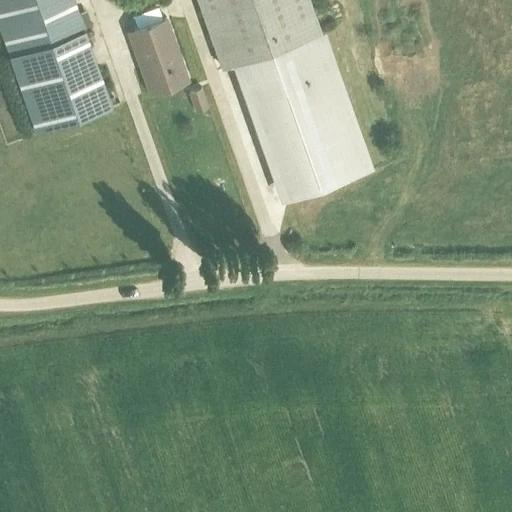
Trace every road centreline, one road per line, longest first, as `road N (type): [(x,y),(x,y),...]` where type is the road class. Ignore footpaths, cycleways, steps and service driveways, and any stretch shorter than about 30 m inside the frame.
road 1 (unclassified): [(511,276),(258,277),(0,305)]
road 2 (unknown): [(200,284),(99,0)]
road 3 (unknown): [(184,0),(283,276)]
